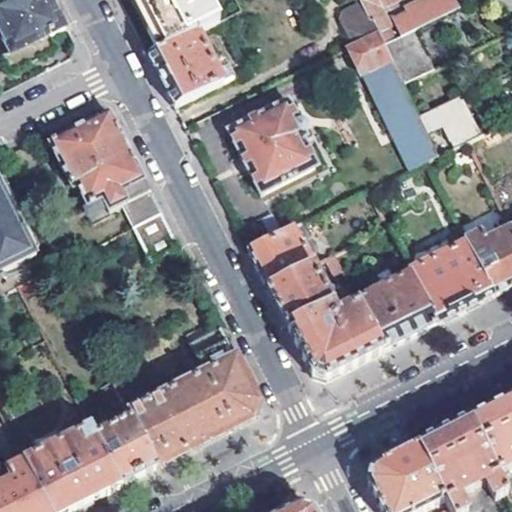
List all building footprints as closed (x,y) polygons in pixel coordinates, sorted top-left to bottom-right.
[(0,0),(0,35),(10,56),(13,60),(15,59),(21,73),(58,54),(51,40),(68,31),(52,0),(0,0)] [(141,0),(166,49),(197,33),(219,22),(220,22),(209,0),(141,0)] [(365,0),(363,1),(364,3),(380,35),(385,46),(397,40),(383,10),(401,1),(400,0),(365,0)] [(423,0),(391,16),(402,37),(460,9),(455,0),(423,0)] [(380,35),(364,3),(343,13),(359,45),(380,35)] [(217,72),(197,33),(166,49),(148,58),(152,67),(175,110),(224,85),(217,72)] [(359,45),(347,51),(361,79),(363,79),(409,172),(427,163),(440,157),(420,117),(405,86),(385,46),(380,35),(359,45)] [(13,60),(10,56),(2,61),(11,78),(21,73),(15,59),(13,60)] [(230,66),(217,72),(224,85),(236,79),(230,66)] [(420,117),(440,157),(467,144),(484,135),(464,95),(420,117)] [(287,102),(229,132),(242,157),(243,165),(245,169),(247,173),(253,178),(262,197),(320,168),(317,163),(320,161),(320,158),(316,149),(311,147),(307,150),(304,142),(306,140),(304,135),(306,129),(305,126),(298,124),(287,102)] [(104,204),(111,218),(125,211),(136,232),(163,218),(157,207),(112,117),(52,147),(75,194),(79,191),(89,212),(104,204)] [(0,276),(41,255),(1,177),(0,177),(0,276)] [(9,180),(1,177),(41,255),(44,250),(9,180)] [(91,228),(111,218),(104,204),(89,212),(79,191),(75,194),(91,228)] [(154,268),(181,254),(163,218),(136,232),(154,268)] [(246,227),(257,247),(268,242),(264,235),(268,233),(261,220),(246,227)] [(317,251),(303,223),(268,242),(257,247),(248,252),(262,280),(265,285),(309,262),(307,256),(317,251)] [(466,240),(468,244),(495,297),(511,287),(511,230),(486,242),(481,232),(466,240)] [(488,300),(495,297),(468,244),(410,273),(412,275),(437,326),(488,300)] [(334,256),(325,260),(334,278),(343,273),(334,256)] [(270,295),(287,329),(329,308),(331,307),(312,267),(267,290),(270,295)] [(431,329),(437,326),(412,275),(357,302),(359,306),(384,353),(431,329)] [(333,318),(329,308),(287,329),(312,377),(326,383),(343,374),(384,353),(359,306),(333,318)] [(134,378),(116,388),(125,405),(134,423),(159,472),(170,466),(234,434),(257,422),(260,407),(223,334),(192,350),(206,380),(149,409),(134,378)] [(114,410),(125,405),(116,388),(105,393),(114,410)] [(511,400),(472,421),(500,475),(511,469),(511,400)] [(422,447),(454,511),(467,511),(461,496),(487,483),(497,501),(510,494),(500,475),(472,421),(448,434),(422,447)] [(134,423),(98,441),(123,490),(129,487),(159,472),(134,423)] [(79,511),(95,504),(123,490),(98,441),(93,432),(27,466),(49,511),(79,511)] [(454,511),(422,447),(410,453),(395,460),(375,471),(372,478),(370,484),(383,511),(424,511),(436,506),(439,511),(454,511)] [(0,511),(49,511),(27,466),(0,479),(0,511)]
